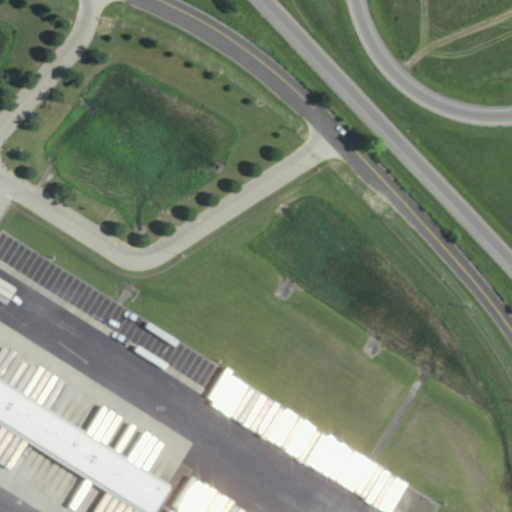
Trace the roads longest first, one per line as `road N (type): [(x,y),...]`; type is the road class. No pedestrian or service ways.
road 1 (residential): [(511,332),(438,237),(333,130),(252,57),(148,0)]
road 2 (motorway): [(264,0),(511,263)]
road 3 (motorway): [(511,116),(459,113),(405,84),(381,61),(354,0)]
